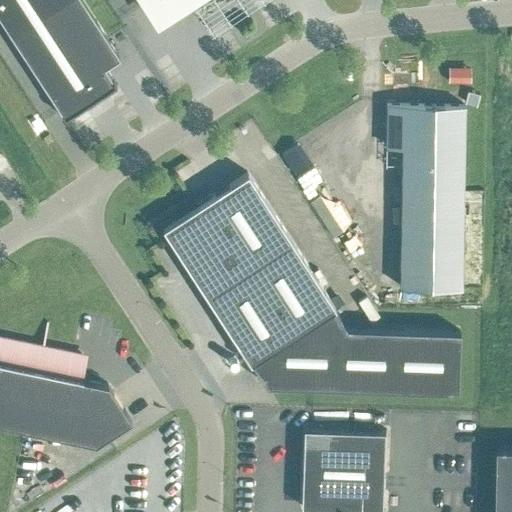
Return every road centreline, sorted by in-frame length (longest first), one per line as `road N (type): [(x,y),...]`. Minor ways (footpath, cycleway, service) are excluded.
road 1 (unclassified): [(66,200),(308,41),(346,27),(511,9)]
road 2 (unclassified): [(209,511),(213,427),(66,200)]
